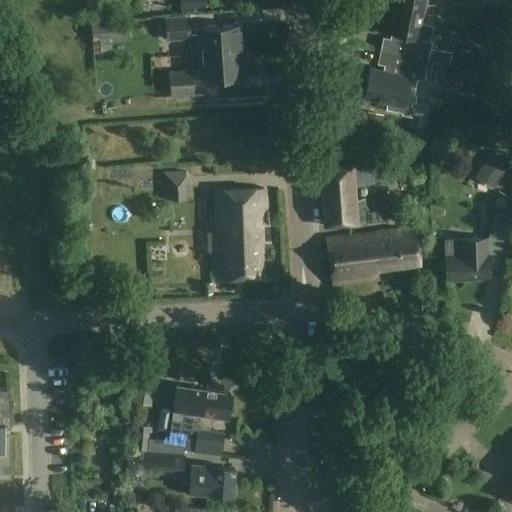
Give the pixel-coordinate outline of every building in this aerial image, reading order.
[(405,56),(429,61),(429,60),(438,62),(440,51),(431,49),(436,28),(421,25),(426,0),(397,0),(391,32),(409,36),(405,56)] [(190,37),(191,55),(242,51),(240,25),(200,28),(200,29),(190,30),(189,18),(167,19),(169,39),(190,37)] [(242,51),(191,55),(191,56),(202,55),(203,71),(171,74),(172,93),(194,92),(193,79),(204,79),(204,80),(244,77),(242,51)] [(440,51),(438,62),(447,64),(449,53),(440,51)] [(429,61),(405,56),(401,75),(371,69),(365,97),(388,102),(386,112),(412,117),(420,80),(425,81),(429,61)] [(448,69),(447,91),(468,92),(469,70),(448,69)] [(372,172),(372,165),(320,168),(324,227),(359,225),(359,224),(367,224),(365,198),(357,199),(356,186),(373,185),(373,178),(377,177),(377,172),(372,172)] [(187,200),(186,172),(165,173),(166,201),(187,200)] [(267,226),(265,189),(216,192),(218,243),(220,243),(222,280),(262,278),(260,226),(267,226)] [(507,254),(511,218),(511,214),(496,215),(489,239),(446,241),(447,281),(490,279),(489,255),(507,254)] [(421,266),(417,229),(400,231),(400,230),(328,239),(334,286),(375,280),(377,274),(376,272),(421,266)] [(118,378),(106,376),(103,397),(115,399),(118,378)] [(194,451),(204,389),(176,385),(173,408),(186,410),(181,437),(185,438),(184,449),(194,451)] [(0,473),(12,473),(11,435),(5,435),(5,426),(10,426),(9,388),(0,388),(0,473)] [(194,451),(202,452),(220,455),(223,432),(211,431),(214,415),(227,417),(231,393),(204,389),(194,451)] [(150,427),(138,426),(135,450),(160,453),(161,447),(149,446),(150,427)] [(185,457),(155,454),(154,470),(183,473),(185,457)] [(511,456),(504,465),(511,472),(511,480),(503,492),(511,499),(511,456)] [(254,470),(252,458),(238,461),(240,473),(254,470)] [(212,467),(192,465),(189,492),(209,493),(209,494),(233,496),(236,468),(212,466),(212,467)] [(500,511),(502,511),(511,511),(511,506),(507,502),(500,511)]
